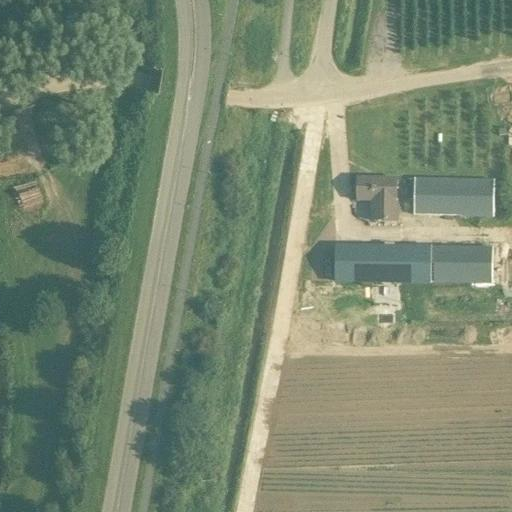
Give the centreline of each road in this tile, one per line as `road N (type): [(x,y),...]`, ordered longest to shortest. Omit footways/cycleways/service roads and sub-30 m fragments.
road 1 (unclassified): [(0,99),(98,79),(254,99),(317,95)]
road 2 (unclassified): [(317,95),(511,66)]
